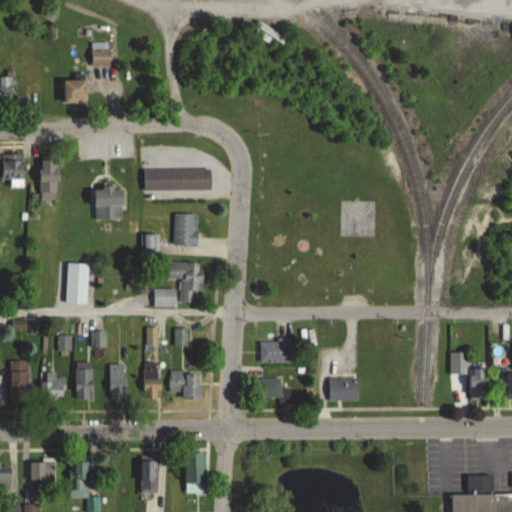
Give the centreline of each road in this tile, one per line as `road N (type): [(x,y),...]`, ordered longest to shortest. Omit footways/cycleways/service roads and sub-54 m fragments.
road 1 (tertiary): [(224,430),(241,168),(221,133),(188,123)]
road 2 (tertiary): [(224,430),(511,425)]
road 3 (residential): [(234,313),(511,311)]
road 4 (residential): [(0,431),(224,430)]
road 5 (tertiary): [(188,123),(0,128)]
